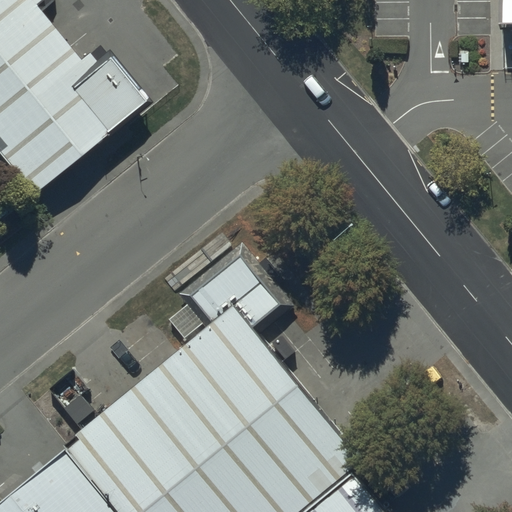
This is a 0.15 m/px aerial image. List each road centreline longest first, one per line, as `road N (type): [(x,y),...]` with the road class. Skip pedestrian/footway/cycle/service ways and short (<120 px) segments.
road 1 (unclassified): [(303,89),(0,330)]
road 2 (tertiary): [(511,342),(303,89)]
